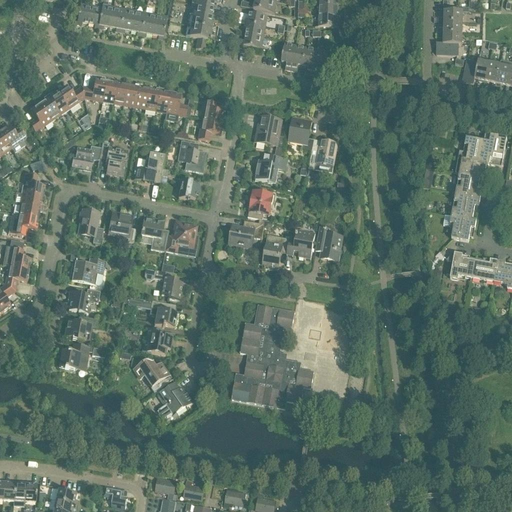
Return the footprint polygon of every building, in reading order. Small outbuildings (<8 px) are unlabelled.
[(38,0),(36,9),(42,10),(42,8),(43,2),(58,5),(59,0),(40,0),(41,1),(38,0)] [(213,10),(213,6),(220,7),(220,5),(221,1),(217,0),(196,0),(195,7),(213,10)] [(272,12),(272,10),(275,10),(276,4),(255,0),(254,6),(253,11),(261,12),(271,14),(272,12)] [(80,6),(79,12),(77,24),(82,25),(88,26),(91,8),(80,6)] [(195,7),(194,12),(193,17),(211,21),(212,12),(213,10),(195,7)] [(320,7),(319,12),(319,15),(318,15),(318,18),(340,19),(341,13),(338,13),(338,8),(320,7)] [(88,26),(95,27),(99,28),(102,10),(91,8),(88,26)] [(104,29),(109,30),(113,9),(107,8),(106,11),(102,10),(99,28),(104,29)] [(119,12),(119,10),(113,9),(109,30),(116,31),(120,32),(123,14),(119,13),(119,12)] [(128,12),(128,15),(123,14),(120,32),(125,33),(131,34),(135,13),(133,12),(128,12)] [(137,35),(141,36),(145,18),(140,17),(141,14),(135,13),(131,34),(137,35)] [(446,19),(439,19),(438,24),(463,25),(463,14),(458,14),(444,13),(444,14),(447,14),(446,19)] [(268,18),(250,15),(249,21),(248,26),(266,29),(268,18)] [(146,36),(152,38),(156,17),(150,16),(149,18),(145,18),(141,36),(146,36)] [(164,35),(166,22),(162,21),(162,18),(156,17),(152,38),(159,39),(163,40),(164,35)] [(216,26),(210,25),(211,21),(193,17),(191,28),(215,32),(216,28),(216,26)] [(319,29),(337,30),(337,25),(340,25),(340,19),(318,18),(318,21),(319,21),(319,29)] [(446,35),(462,36),(463,25),(438,24),(438,29),(446,29),(446,35)] [(246,36),(264,39),(266,29),(248,26),(247,30),(246,36)] [(208,38),(214,39),(214,37),(215,32),(191,28),(189,39),(198,41),(196,51),(205,53),(208,38)] [(446,40),(446,46),(459,47),(462,47),(462,36),(446,35),(438,35),(438,40),(446,40)] [(247,48),(262,50),(264,39),(246,36),(245,43),(244,47),(241,46),(240,51),(246,52),(247,48)] [(286,65),(285,72),(291,73),(296,47),(293,47),(293,48),(285,46),(283,54),(281,64),(286,65)] [(436,57),(459,58),(459,47),(446,46),(443,46),(437,46),(436,57)] [(303,68),(306,50),(299,49),(299,48),(296,47),(291,73),(297,74),(299,67),(303,68)] [(306,50),(303,68),(308,69),(307,76),(313,77),(317,51),(314,50),(314,52),(306,50)] [(325,72),(326,67),(328,54),(320,53),(320,51),(317,51),(313,77),(319,78),(320,71),(325,72)] [(475,81),(478,82),(478,83),(485,85),(486,81),(489,65),(478,63),(478,66),(475,81)] [(495,92),(498,93),(500,84),(507,86),(510,70),(511,65),(501,63),(500,67),(495,92)] [(467,64),(462,85),(474,88),(475,81),(478,66),(467,64)] [(492,85),(495,85),(494,92),(495,92),(500,67),(489,65),(486,81),(492,82),(492,85)] [(91,91),(81,89),(84,101),(102,105),(106,84),(95,82),(93,93),(91,92),(91,91)] [(113,109),(117,83),(114,82),(113,85),(106,84),(102,105),(112,106),(111,109),(113,109)] [(124,108),(127,88),(120,86),(121,84),(117,83),(113,109),(114,109),(114,107),(124,108)] [(134,113),(138,87),(135,86),(134,89),(127,88),(124,108),(133,110),(132,112),(134,113)] [(145,112),(149,91),(142,90),(142,87),(138,87),(134,113),(135,113),(136,111),(145,112)] [(69,112),(72,110),(84,101),(81,89),(73,95),(74,96),(73,97),(72,96),(66,88),(57,94),(69,112)] [(155,117),(160,91),(156,90),(156,93),(149,91),(145,112),(154,114),(154,116),(155,117)] [(156,117),(157,114),(166,116),(170,95),(163,94),(163,91),(160,91),(155,117),(156,117)] [(69,112),(57,94),(51,98),(50,96),(47,98),(61,120),(63,119),(61,117),(69,112)] [(179,108),(181,97),(170,95),(166,116),(185,120),(186,119),(187,108),(181,107),(181,109),(179,108)] [(59,119),(60,121),(61,120),(47,98),(44,100),(45,102),(39,106),(51,124),(59,119)] [(189,101),(187,108),(186,119),(190,120),(191,110),(193,110),(194,102),(189,101)] [(213,113),(214,111),(215,111),(216,105),(205,102),(202,122),(222,126),(224,115),(213,113)] [(43,136),(40,132),(51,124),(39,106),(30,113),(36,122),(35,123),(34,122),(29,126),(35,135),(39,139),(43,136)] [(260,119),(255,144),(276,148),(277,148),(279,138),(282,123),(260,119)] [(311,124),(293,121),(289,144),(307,147),(306,154),(312,155),(314,142),(308,141),(309,138),(308,137),(308,134),(309,134),(311,124)] [(84,125),(80,128),(83,131),(84,133),(90,129),(89,122),(84,125)] [(198,141),(209,143),(210,137),(209,137),(209,135),(220,137),(222,126),(202,122),(198,141)] [(28,140),(21,131),(16,134),(17,136),(15,137),(9,128),(0,133),(0,134),(11,151),(23,143),(28,151),(33,148),(28,140)] [(11,151),(0,134),(0,153),(4,160),(5,159),(4,157),(11,151)] [(466,140),(462,161),(487,166),(502,169),(504,154),(501,153),(503,139),(485,136),(484,143),(466,140)] [(276,148),(274,160),(281,161),(285,139),(279,138),(277,148),(276,148)] [(338,146),(321,143),(314,142),(312,155),(309,171),(316,173),(317,165),(334,168),(338,146)] [(198,147),(181,144),(178,162),(187,164),(185,172),(202,175),(206,155),(197,154),(198,147)] [(99,163),(99,161),(101,151),(91,149),(90,153),(77,151),(76,158),(72,158),(71,163),(72,163),(71,170),(90,174),(93,162),(99,163)] [(99,161),(106,162),(105,169),(107,169),(106,176),(123,179),(128,153),(127,153),(127,155),(120,154),(121,152),(115,151),(115,153),(108,152),(109,150),(106,150),(106,152),(101,151),(99,161)] [(161,178),(162,171),(165,157),(150,154),(148,163),(145,162),(144,171),(136,169),(135,175),(134,175),(134,176),(135,177),(135,176),(134,181),(145,183),(145,181),(149,182),(149,184),(154,185),(154,180),(160,181),(159,186),(160,186),(161,178)] [(288,163),(290,163),(290,162),(281,161),(274,160),(261,157),(261,158),(267,159),(266,165),(259,164),(256,183),(275,186),(278,172),(286,174),(288,163)] [(455,175),(459,176),(459,175),(480,180),(484,181),(484,180),(485,175),(482,174),(483,168),(486,169),(487,166),(462,161),(458,160),(458,159),(455,158),(454,161),(458,162),(455,175),(452,174),(452,175),(455,175)] [(478,193),(480,180),(459,175),(459,176),(456,195),(452,195),(452,196),(480,201),(482,194),(478,193)] [(22,196),(43,200),(45,188),(33,186),(34,184),(35,185),(37,178),(25,176),(22,196)] [(180,193),(178,201),(187,202),(188,200),(195,202),(196,196),(198,197),(200,188),(192,187),(193,184),(179,182),(178,188),(181,189),(180,191),(179,193),(180,193)] [(269,218),(272,205),(274,198),(273,198),(273,197),(267,196),(267,197),(254,194),(249,220),(263,222),(264,217),(269,218)] [(43,200),(22,196),(20,205),(18,205),(17,206),(43,211),(44,207),(41,207),(43,200)] [(472,222),(475,209),(479,209),(480,201),(452,196),(452,198),(455,199),(451,218),(472,222)] [(20,208),(18,217),(39,221),(40,214),(43,214),(43,211),(17,206),(17,207),(20,208)] [(80,214),(79,222),(81,223),(79,236),(94,239),(93,245),(101,247),(103,231),(96,230),(98,217),(83,214),(82,215),(80,214)] [(112,215),(108,241),(109,237),(128,240),(127,244),(133,245),(136,232),(130,231),(132,219),(125,217),(124,218),(120,217),(112,215)] [(26,230),(37,232),(39,221),(18,217),(16,229),(12,228),(11,234),(15,234),(14,236),(26,239),(27,232),(25,232),(26,230)] [(453,234),(451,241),(457,242),(468,244),(471,230),(475,231),(476,223),(472,222),(451,218),(446,217),(444,227),(450,228),(451,230),(450,233),(453,234)] [(144,221),(141,238),(153,241),(150,252),(164,254),(168,233),(162,232),(164,224),(144,221)] [(230,247),(250,250),(252,240),(262,242),(265,227),(248,224),(247,231),(243,230),(242,230),(234,228),(230,247)] [(195,230),(176,227),(173,242),(168,241),(168,239),(165,253),(178,255),(187,257),(189,249),(192,250),(195,230)] [(343,240),(329,237),(330,231),(320,230),(316,253),(322,254),(320,260),(338,264),(343,240)] [(290,239),(289,242),(287,254),(287,257),(293,258),(294,252),(299,253),(298,259),(311,262),(315,236),(297,232),(297,236),(296,236),(296,238),(295,244),(290,243),(290,242),(290,239)] [(263,267),(278,270),(281,253),(287,254),(289,242),(269,239),(263,267)] [(22,258),(23,252),(6,249),(2,268),(8,269),(29,273),(31,262),(20,260),(20,258),(22,258)] [(431,263),(433,273),(445,260),(440,255),(431,263)] [(458,282),(459,278),(471,280),(470,284),(472,284),(475,264),(462,261),(463,257),(455,256),(453,256),(446,263),(448,264),(453,265),(450,281),(458,282)] [(72,282),(71,284),(72,284),(95,288),(97,277),(103,278),(106,264),(94,261),(93,267),(75,264),(72,282)] [(473,284),(474,281),(494,285),(498,264),(490,262),(490,266),(475,264),(472,284),(473,284)] [(507,289),(507,291),(511,292),(511,270),(505,269),(505,265),(498,264),(494,285),(503,286),(507,289)] [(17,284),(15,284),(16,282),(27,284),(29,273),(8,269),(5,287),(15,294),(17,284)] [(150,283),(153,281),(164,283),(161,297),(168,298),(168,301),(179,303),(182,286),(175,284),(176,282),(172,281),(173,276),(146,271),(145,279),(147,282),(150,283)] [(5,287),(0,290),(0,312),(2,315),(11,309),(5,300),(6,298),(7,300),(15,294),(5,287)] [(72,295),(69,294),(68,302),(70,302),(69,309),(68,313),(71,314),(71,313),(72,313),(88,316),(90,305),(98,306),(100,294),(87,292),(86,297),(72,295)] [(141,308),(151,309),(150,316),(156,318),(154,328),(162,329),(162,330),(164,330),(164,328),(174,329),(177,315),(174,315),(170,314),(171,307),(152,304),(129,300),(125,299),(123,305),(128,306),(128,307),(141,310),(141,308)] [(301,366),(285,363),(278,362),(280,356),(282,341),(283,335),(291,336),(295,315),(259,308),(255,328),(246,326),(241,355),(249,357),(245,378),(236,376),(232,402),(248,405),(277,410),(278,402),(301,406),(304,390),(311,391),(314,374),(299,372),(301,366)] [(64,339),(72,340),(72,342),(84,344),(84,342),(89,343),(92,330),(96,331),(98,322),(81,319),(81,320),(83,320),(82,325),(72,324),(67,323),(66,330),(67,331),(66,338),(64,338),(64,339)] [(165,358),(166,352),(170,352),(172,340),(169,339),(169,335),(161,334),(154,332),(147,331),(143,353),(142,353),(142,354),(165,358)] [(106,352),(90,349),(73,346),(72,354),(68,353),(67,354),(62,352),(59,369),(64,370),(64,371),(72,372),(74,372),(75,367),(86,369),(85,374),(89,354),(92,355),(92,358),(105,360),(106,352)] [(152,397),(153,397),(174,382),(171,384),(168,379),(169,378),(161,366),(157,369),(154,365),(154,364),(153,365),(147,364),(134,372),(135,373),(136,372),(142,380),(145,378),(146,380),(156,394),(152,397)] [(187,410),(193,406),(183,390),(174,397),(173,395),(171,397),(168,392),(173,388),(158,398),(165,408),(159,412),(167,424),(177,417),(176,415),(186,408),(187,410)] [(158,481),(156,494),(169,496),(168,502),(176,503),(177,497),(174,496),(176,485),(158,481)] [(4,484),(3,503),(13,503),(15,485),(4,484)] [(184,500),(202,503),(204,491),(191,488),(192,485),(187,484),(184,500)] [(13,508),(24,509),(24,504),(25,486),(15,485),(13,503),(13,508)] [(24,504),(36,505),(37,486),(25,486),(24,504)] [(106,489),(104,498),(113,500),(111,510),(121,511),(125,511),(127,499),(120,498),(121,492),(106,489)] [(72,494),(58,491),(56,503),(76,508),(78,503),(75,502),(76,495),(72,494)] [(227,493),(224,510),(229,511),(229,510),(231,510),(233,509),(233,507),(243,509),(245,496),(227,493)] [(255,511),(274,511),(276,504),(263,502),(264,498),(259,497),(255,511)] [(72,511),(73,511),(76,511),(76,508),(56,503),(53,511),(72,511)] [(163,503),(161,511),(174,511),(176,505),(163,503)]
